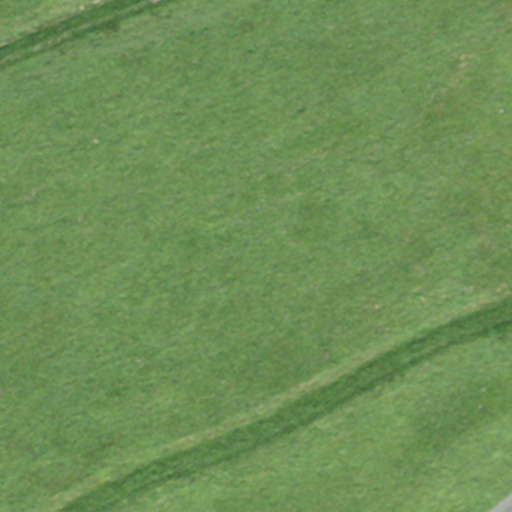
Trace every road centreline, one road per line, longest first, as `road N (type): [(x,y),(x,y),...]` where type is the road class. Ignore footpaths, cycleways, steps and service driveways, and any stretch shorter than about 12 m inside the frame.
road 1 (track): [(81,511),(511,309)]
road 2 (track): [(0,55),(145,0)]
